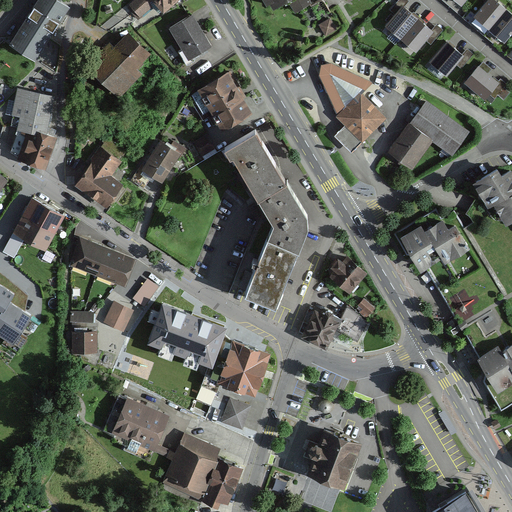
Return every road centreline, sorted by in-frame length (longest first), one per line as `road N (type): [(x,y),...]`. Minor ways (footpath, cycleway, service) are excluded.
road 1 (residential): [(299,347),(179,278),(0,149)]
road 2 (primary): [(355,222),(220,0)]
road 3 (residential): [(508,135),(350,53)]
road 4 (residential): [(508,135),(355,222)]
road 5 (residential): [(299,347),(246,511)]
road 6 (primary): [(511,484),(428,342)]
road 7 (unknown): [(368,363),(396,468),(418,511)]
road 8 (primary): [(428,342),(355,222)]
road 9 (residential): [(428,342),(404,356),(358,364),(299,347)]
